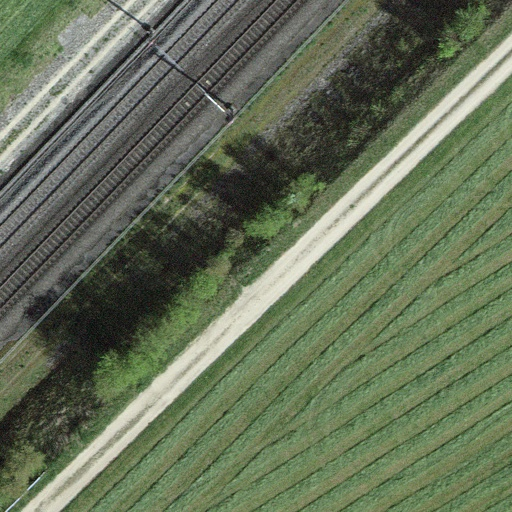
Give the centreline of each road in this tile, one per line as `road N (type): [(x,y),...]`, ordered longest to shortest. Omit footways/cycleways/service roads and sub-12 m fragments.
road 1 (track): [(511,59),(33,511)]
road 2 (track): [(145,0),(0,151)]
